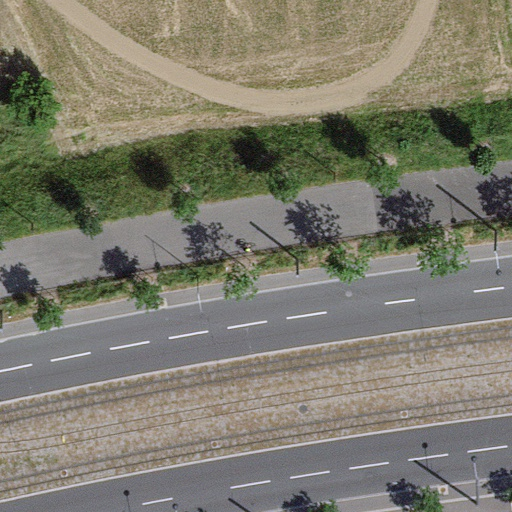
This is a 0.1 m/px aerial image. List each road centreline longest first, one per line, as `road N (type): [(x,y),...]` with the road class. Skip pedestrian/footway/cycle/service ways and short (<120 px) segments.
road 1 (secondary): [(511,287),(0,373)]
road 2 (secondary): [(110,511),(511,447)]
